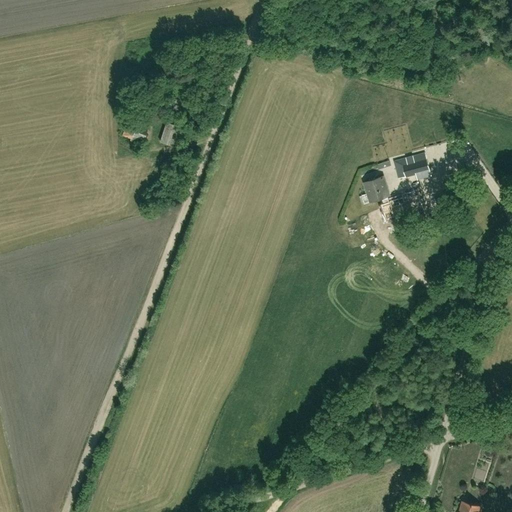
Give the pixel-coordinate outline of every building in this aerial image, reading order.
[(129,120),(124,135),(146,142),(151,127),(129,120)] [(166,124),(160,144),(170,147),(177,128),(166,124)] [(405,168),(409,180),(432,172),(428,160),(405,168)] [(383,178),(365,183),(371,204),(389,198),(383,178)] [(383,207),(388,224),(428,213),(423,195),(415,198),(413,189),(401,192),(403,201),(383,207)] [(458,497),(455,511),(485,511),(488,504),(458,497)]
